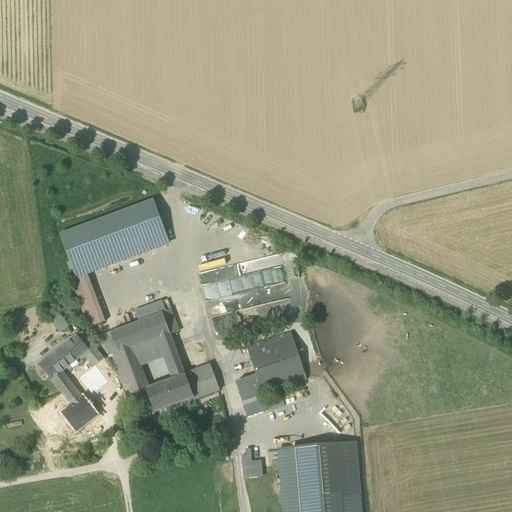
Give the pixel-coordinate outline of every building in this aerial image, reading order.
[(59,235),(73,272),(167,237),(153,200),(59,235)] [(167,237),(73,272),(76,279),(169,245),(167,237)] [(226,241),(194,253),(201,272),(230,262),(228,255),(231,254),(226,241)] [(215,281),(281,268),(278,256),(212,269),(215,281)] [(71,281),(88,328),(105,322),(88,275),(71,281)] [(201,285),(204,299),(217,297),(216,292),(225,291),(223,282),(201,285)] [(257,306),(289,300),(286,284),(248,291),(250,302),(256,301),(257,306)] [(134,311),(138,322),(162,314),(166,312),(161,301),(134,311)] [(170,334),(170,335),(179,332),(171,310),(166,312),(162,314),(170,334)] [(50,318),(61,331),(69,324),(59,311),(50,318)] [(138,322),(110,333),(118,354),(130,349),(132,349),(160,338),(170,334),(162,314),(138,322)] [(81,333),(76,337),(88,352),(93,348),(81,333)] [(112,356),(118,354),(110,333),(103,336),(110,357),(112,356)] [(170,335),(170,334),(160,338),(163,346),(173,343),(170,335)] [(247,349),(256,376),(262,395),(307,380),(291,334),(247,349)] [(82,357),(88,352),(76,337),(57,351),(39,364),(52,380),(60,373),(82,357)] [(160,338),(132,349),(130,349),(137,368),(163,359),(161,355),(166,354),(163,346),(160,338)] [(163,346),(166,354),(176,350),(173,343),(163,346)] [(103,360),(93,348),(88,352),(82,357),(92,369),(94,368),(103,360)] [(130,349),(118,354),(133,395),(146,390),(145,388),(137,368),(130,349)] [(175,379),(185,376),(185,375),(176,350),(166,354),(167,358),(175,379)] [(128,397),(133,395),(118,354),(112,356),(128,397)] [(110,377),(112,380),(116,377),(103,360),(94,368),(92,369),(87,374),(90,378),(83,384),(91,392),(110,377)] [(210,365),(185,375),(185,376),(194,399),(193,399),(194,401),(220,391),(210,365)] [(52,380),(84,420),(93,413),(82,399),(60,373),(52,380)] [(146,390),(155,413),(193,399),(194,399),(185,376),(175,379),(149,389),(146,390)] [(259,396),(262,395),(256,376),(236,383),(242,402),(250,399),(259,396)] [(121,390),(116,385),(112,380),(110,377),(91,392),(93,395),(102,406),(121,390)] [(63,426),(76,415),(61,395),(47,406),(63,426)] [(259,396),(250,399),(252,404),(261,401),(259,396)] [(94,416),(82,399),(62,414),(75,431),(94,416)] [(252,404),(243,407),(247,418),(267,412),(265,407),(263,401),(261,401),(252,404)] [(283,402),(265,407),(267,412),(267,413),(285,407),(283,402)] [(359,511),(354,444),(280,450),(284,511),(359,511)] [(248,455),(242,456),(242,469),(263,468),(263,460),(253,461),(253,449),(247,449),(248,455)]
